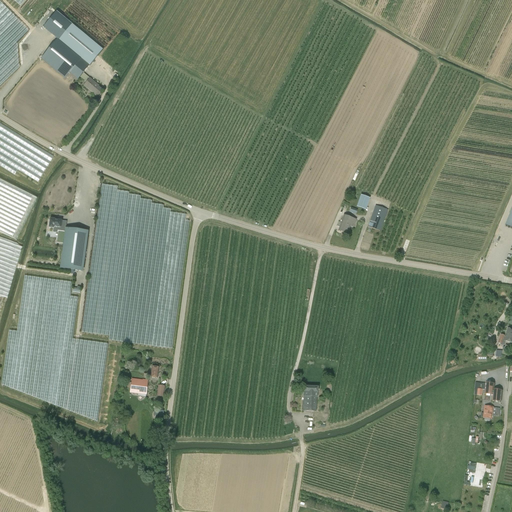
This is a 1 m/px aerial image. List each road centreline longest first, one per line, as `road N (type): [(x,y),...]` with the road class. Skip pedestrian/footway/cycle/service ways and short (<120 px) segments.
road 1 (unclassified): [(170,511),(166,432),(198,211)]
road 2 (unclassified): [(294,511),(302,456),(288,406),(321,247)]
road 3 (tertiary): [(198,211),(80,162),(0,115)]
road 4 (tertiary): [(511,281),(321,247)]
road 5 (track): [(472,0),(446,56),(511,84)]
road 6 (tertiary): [(321,247),(198,211)]
